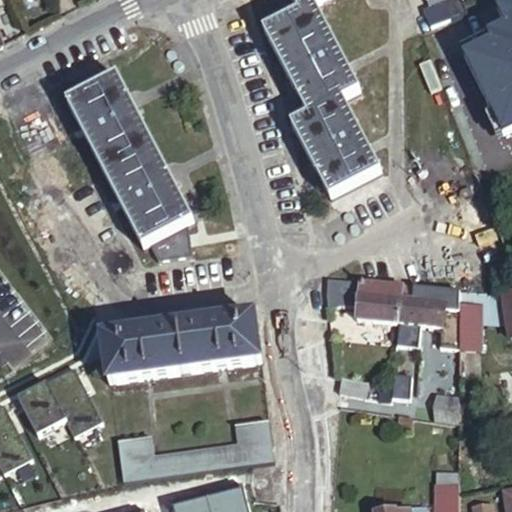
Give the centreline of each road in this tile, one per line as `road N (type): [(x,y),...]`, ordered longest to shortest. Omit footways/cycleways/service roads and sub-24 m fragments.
road 1 (residential): [(195,0),(274,278),(304,511)]
road 2 (residential): [(0,69),(135,0)]
road 3 (unknown): [(277,303),(133,306)]
